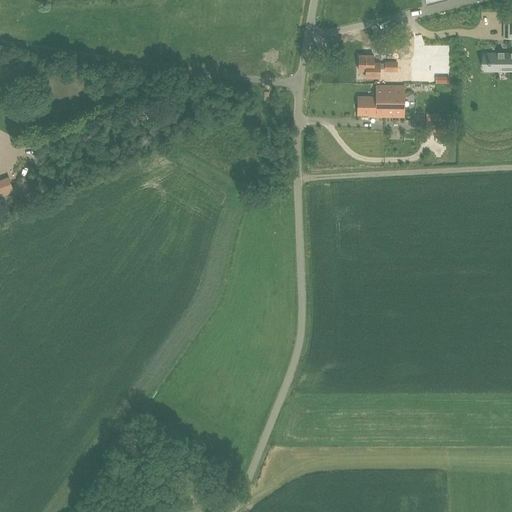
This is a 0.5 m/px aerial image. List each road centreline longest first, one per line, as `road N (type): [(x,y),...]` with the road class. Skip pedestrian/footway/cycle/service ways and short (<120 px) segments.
road 1 (unclassified): [(236,511),(299,348),(297,178)]
road 2 (unclassified): [(297,178),(511,169)]
road 3 (track): [(190,70),(0,41)]
road 4 (unclassified): [(297,178),(299,84),(314,0)]
